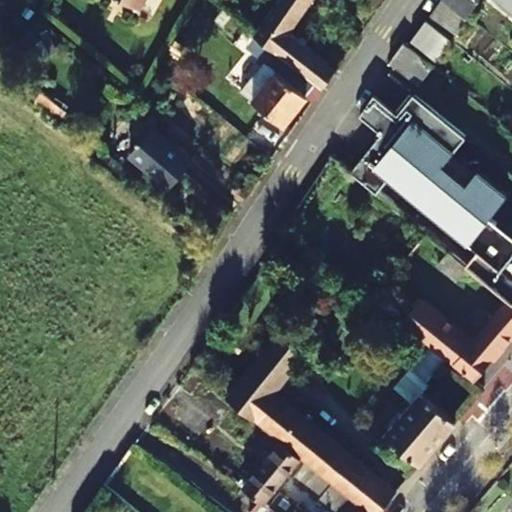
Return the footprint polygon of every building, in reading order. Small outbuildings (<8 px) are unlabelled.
[(104,0),(132,16),(141,0),(104,0)] [(277,0),(254,33),(285,57),(317,82),(323,86),(336,68),(288,32),(310,0),(277,0)] [(455,33),(466,16),(445,0),(440,0),(431,13),(455,33)] [(445,0),(466,16),(477,0),(445,0)] [(511,0),(495,0),(511,12),(511,0)] [(409,37),(435,58),(452,36),(426,16),(409,37)] [(419,86),(433,65),(403,42),(389,62),(419,86)] [(284,124),(317,82),(285,57),(252,100),(284,124)] [(511,234),(493,219),(511,197),(481,173),(470,186),(446,167),(469,138),(438,113),(432,121),(416,108),(406,120),(378,98),(362,117),(385,136),(355,174),(374,190),(388,173),(448,221),(445,226),(475,250),(511,279),(511,234)] [(432,121),(438,113),(422,100),(416,108),(432,121)] [(169,189),(192,159),(154,127),(130,154),(169,189)] [(475,381),(511,334),(511,301),(507,298),(471,343),(355,249),(338,270),(475,381)] [(507,298),(511,301),(511,279),(475,250),(464,263),(468,266),(507,298)] [(457,280),(468,266),(464,263),(449,251),(438,264),(457,280)] [(228,398),(271,432),(302,457),(308,461),(370,511),(376,511),(397,488),(275,393),(307,352),(280,330),(228,398)] [(388,431),(384,433),(419,462),(455,419),(422,391),(427,383),(408,368),(393,387),(411,402),(388,431)] [(161,455),(169,443),(147,426),(139,437),(161,455)] [(271,453),(245,486),(277,511),(370,511),(308,461),(294,478),(336,511),(305,511),(276,490),(302,457),(271,432),(261,445),(271,453)] [(277,511),(245,486),(235,497),(247,507),(245,510),(246,511),(277,511)]
